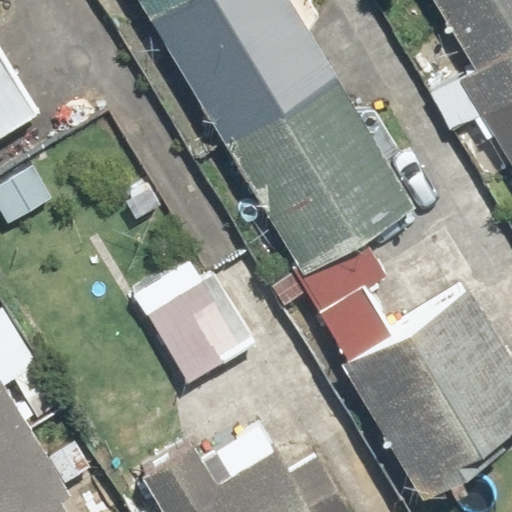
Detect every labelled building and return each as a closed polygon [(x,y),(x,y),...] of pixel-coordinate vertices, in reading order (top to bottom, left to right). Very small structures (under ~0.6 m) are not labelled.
[(295,0),(137,0),(284,247),(281,248),(354,374),(354,373),(416,472),(511,412),(511,358),(463,281),(390,326),(343,246),(416,203),(295,0)] [(511,0),(429,0),(468,65),(459,70),(511,159),(511,0)] [(0,41),(0,126),(38,104),(0,41)] [(145,299),(182,375),(255,339),(218,263),(145,299)] [(68,511),(0,398),(0,511),(68,511)] [(311,447),(286,462),(272,439),(207,479),(186,442),(141,468),(163,506),(153,511),(325,511),(344,501),(311,447)]
